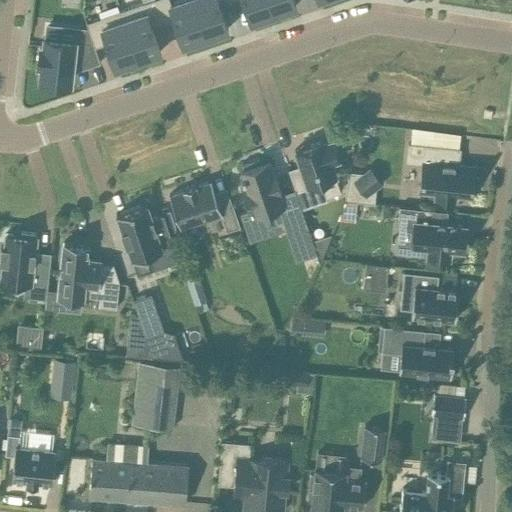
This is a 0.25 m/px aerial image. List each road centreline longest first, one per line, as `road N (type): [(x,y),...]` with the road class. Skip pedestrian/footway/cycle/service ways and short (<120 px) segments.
road 1 (residential): [(0,139),(27,139),(367,22),(511,42)]
road 2 (residential): [(488,511),(511,228)]
